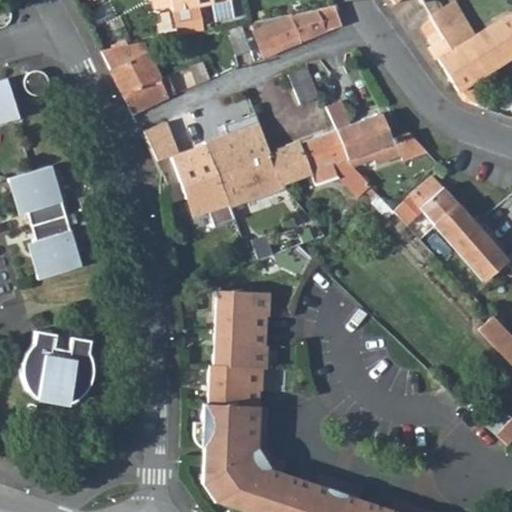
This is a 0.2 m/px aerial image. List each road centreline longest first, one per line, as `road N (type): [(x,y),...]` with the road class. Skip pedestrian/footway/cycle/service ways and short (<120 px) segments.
road 1 (residential): [(150,511),(148,298),(108,131)]
road 2 (residential): [(108,131),(370,24)]
road 3 (residential): [(370,24),(434,108),(511,143)]
